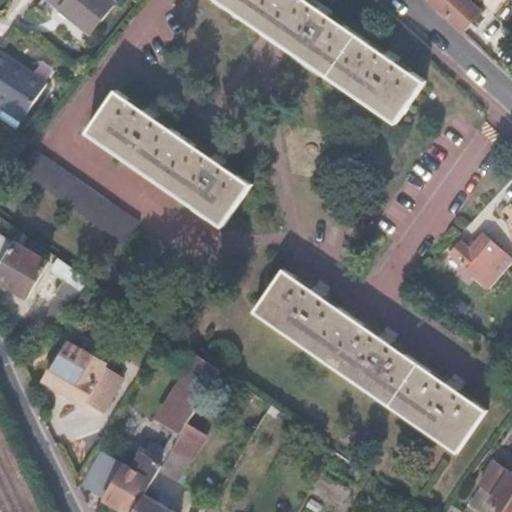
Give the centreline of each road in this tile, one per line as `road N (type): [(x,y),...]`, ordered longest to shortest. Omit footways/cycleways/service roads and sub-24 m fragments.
road 1 (residential): [(0,361),(73,511)]
road 2 (residential): [(401,0),(511,101)]
